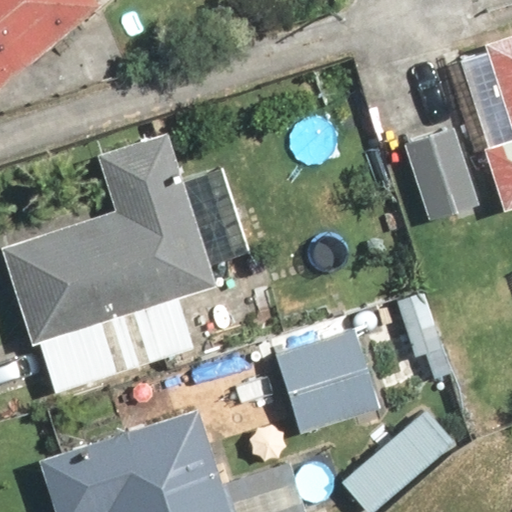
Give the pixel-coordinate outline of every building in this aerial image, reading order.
[(0,0),(0,72),(87,0),(0,0)] [(511,197),(511,23),(474,35),(503,128),(464,140),(485,206),(511,197)] [(0,237),(0,302),(11,340),(201,283),(154,130),(84,151),(101,208),(0,237)] [(449,131),(390,146),(410,222),(469,207),(449,131)] [(414,285),(385,296),(407,354),(436,343),(414,285)] [(351,326),(253,355),(278,441),(376,412),(351,326)] [(188,404),(24,454),(41,511),(302,511),(286,458),(211,480),(188,404)]
